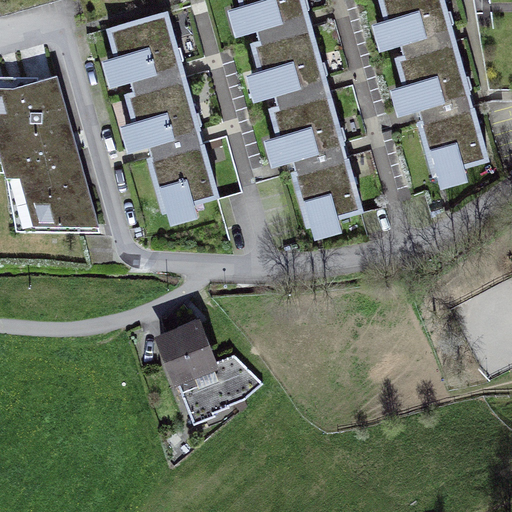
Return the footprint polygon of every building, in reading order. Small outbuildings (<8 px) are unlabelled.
[(315,43),(302,0),(242,0),(260,59),(315,43)] [(382,0),(385,10),(422,0),(382,0)] [(422,0),(385,10),(408,92),(465,77),(443,0),(422,0)] [(191,102),(164,11),(109,28),(136,119),(191,102)] [(338,126),(315,43),(260,59),(283,142),(338,126)] [(0,151),(76,138),(59,73),(0,74),(0,151)] [(408,92),(432,175),(488,159),(465,77),(408,92)] [(219,193),(191,102),(136,119),(163,209),(219,193)] [(362,208),(338,126),(283,142),(307,224),(362,208)] [(76,138),(0,151),(0,169),(17,230),(102,234),(76,138)] [(200,318),(157,335),(193,424),(232,409),(230,405),(247,399),(264,384),(234,354),(217,361),(200,318)]
